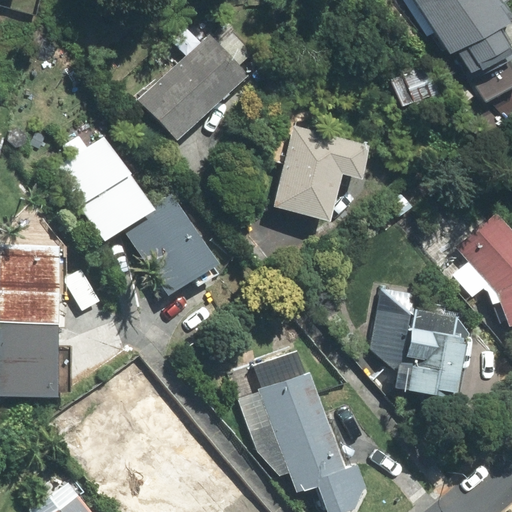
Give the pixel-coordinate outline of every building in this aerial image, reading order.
[(405,0),(421,36),(428,33),(438,57),(444,54),(453,75),(497,57),(486,30),(497,26),(486,0),(405,0)] [(229,67),(245,52),(222,28),(206,43),(197,33),(128,98),(169,142),(238,77),(229,67)] [(425,78),(398,89),(407,110),(434,99),(425,78)] [(352,180),(362,143),(287,122),(263,209),(319,224),(332,174),(352,180)] [(141,211),(94,134),(45,163),(93,241),(115,227),(158,296),(206,267),(164,197),(141,211)] [(487,305),(492,302),(498,328),(511,324),(511,239),(490,213),(451,246),(463,260),(446,274),(464,296),(474,288),(487,305)] [(48,249),(0,247),(0,398),(43,399),(48,249)] [(455,407),(467,308),(409,301),(411,289),(375,285),(365,360),(394,364),(390,399),(455,407)] [(253,456),(270,479),(279,475),(287,496),(306,489),(314,511),(337,511),(343,510),(355,489),(345,464),(337,467),(292,346),(222,372),(253,456)] [(212,502),(218,492),(150,448),(158,437),(132,421),(92,484),(111,495),(107,501),(124,511),(223,511),(225,511),(212,502)]
